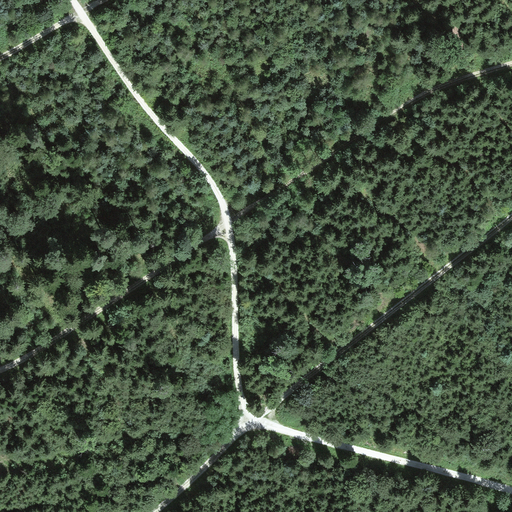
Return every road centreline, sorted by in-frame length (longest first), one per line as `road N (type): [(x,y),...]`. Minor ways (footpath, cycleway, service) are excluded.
road 1 (track): [(72,0),(221,199),(248,421)]
road 2 (track): [(511,216),(248,421)]
road 3 (track): [(511,64),(412,99),(227,225)]
road 4 (track): [(248,421),(511,491)]
road 5 (track): [(0,370),(227,225)]
road 6 (track): [(235,434),(156,433),(0,472)]
road 7 (track): [(248,421),(155,511)]
